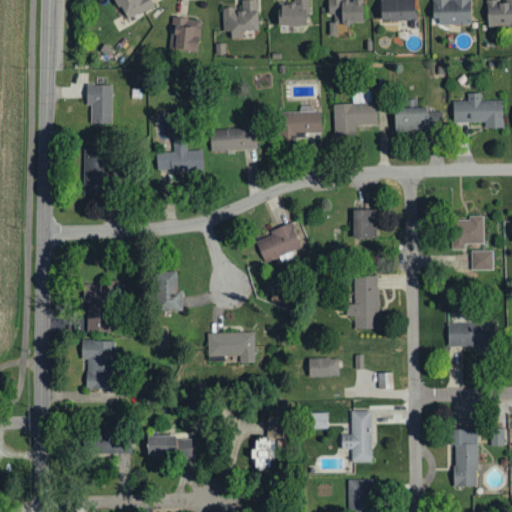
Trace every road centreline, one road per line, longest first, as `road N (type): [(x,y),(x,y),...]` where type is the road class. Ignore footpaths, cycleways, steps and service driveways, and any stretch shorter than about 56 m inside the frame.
road 1 (tertiary): [(42,511),(49,0)]
road 2 (residential): [(44,233),(205,222),(320,176),(511,169)]
road 3 (residential): [(416,511),(410,171)]
road 4 (residential): [(220,497),(42,504)]
